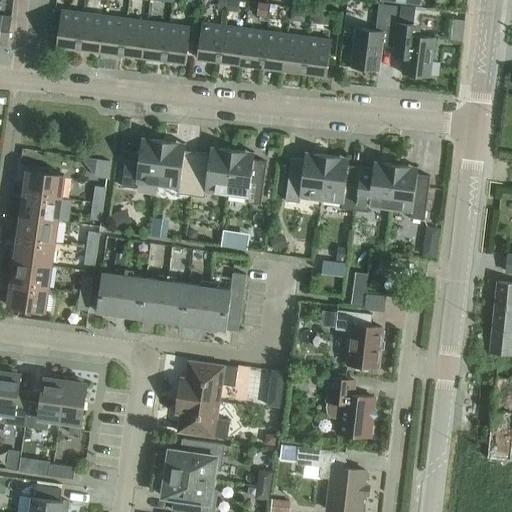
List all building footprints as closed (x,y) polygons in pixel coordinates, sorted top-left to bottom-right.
[(226,0),(226,9),(226,10),(239,12),(239,0),(226,0)] [(259,2),(257,15),(269,16),(269,11),(270,3),(259,2)] [(401,3),(399,22),(412,24),(413,24),(416,5),(401,3)] [(292,6),(291,19),(305,21),(306,7),(292,6)] [(315,8),(314,23),(328,25),(330,10),(315,8)] [(57,45),(79,48),(84,12),(62,9),(57,45)] [(84,12),(79,48),(99,50),(106,15),(84,12)] [(0,15),(0,43),(8,45),(12,17),(0,15)] [(106,15),(99,50),(121,53),(128,18),(106,15)] [(128,18),(121,53),(143,56),(149,21),(128,18)] [(382,44),(394,46),(397,22),(384,20),(383,30),(357,27),(351,67),(379,71),(382,44)] [(149,21),(143,56),(165,59),(170,24),(149,21)] [(197,58),(219,61),(225,25),(202,22),(197,58)] [(393,57),(404,58),(402,74),(430,77),(435,37),(420,35),(421,25),(413,24),(412,24),(399,22),(397,22),(394,46),(393,57)] [(170,24),(165,59),(186,62),(191,27),(170,24)] [(225,25),(219,61),(241,64),(246,28),(225,25)] [(246,28),(241,64),(264,67),(268,31),(246,28)] [(268,31),(264,67),(286,70),(291,34),(268,31)] [(291,34),(286,70),(308,72),(312,37),(291,34)] [(312,37),(308,72),(327,75),(331,39),(312,37)] [(128,143),(122,186),(136,188),(137,184),(158,186),(164,140),(142,137),(141,145),(128,143)] [(164,140),(158,186),(178,189),(178,193),(191,195),(197,152),(185,150),(186,142),(164,140)] [(197,152),(191,195),(205,197),(206,193),(226,196),(233,149),(211,146),(210,154),(197,152)] [(233,149),(226,196),(247,198),(247,203),(261,205),(267,161),(254,160),(255,152),(233,149)] [(300,198),(321,201),(328,154),(306,151),(304,159),(291,157),(285,201),(300,203),(300,198)] [(328,154),(321,201),(342,204),(341,208),(355,210),(361,166),(348,165),(349,157),(328,154)] [(361,166),(355,210),(369,212),(369,207),(390,210),(396,163),(374,160),(373,168),(361,166)] [(396,163),(390,210),(411,213),(410,217),(425,219),(430,176),(418,174),(419,166),(396,163)] [(29,169),(25,193),(61,198),(65,174),(29,169)] [(96,185),(94,203),(104,204),(107,187),(96,185)] [(25,193),(22,215),(58,220),(61,198),(25,193)] [(91,219),(102,220),(104,204),(94,203),(91,219)] [(123,210),(112,213),(117,227),(127,224),(123,210)] [(22,215),(19,238),(55,243),(58,220),(22,215)] [(154,221),(152,235),(168,237),(170,223),(154,221)] [(189,229),(188,238),(197,239),(198,230),(189,229)] [(224,229),(222,245),(235,247),(237,231),(224,229)] [(90,230),(87,248),(98,249),(100,232),(90,230)] [(281,235),(271,238),(275,251),(285,247),(281,235)] [(19,238),(16,260),(51,265),(55,243),(19,238)] [(424,244),(423,255),(436,257),(438,242),(432,241),(424,244)] [(339,247),(337,260),(347,261),(348,248),(339,247)] [(85,264),(96,265),(98,249),(87,248),(85,264)] [(117,253),(115,266),(125,268),(127,254),(117,253)] [(380,259),(378,271),(393,273),(394,261),(380,259)] [(16,260),(12,283),(48,288),(51,265),(16,260)] [(103,270),(97,311),(238,331),(246,274),(233,272),(230,288),(103,270)] [(83,276),(81,293),(91,295),(94,277),(83,276)] [(511,282),(498,281),(495,305),(511,306),(511,282)] [(12,283),(9,306),(45,312),(48,288),(12,283)] [(354,288),(352,303),(363,304),(365,289),(354,288)] [(78,309),(89,311),(91,295),(81,293),(78,309)] [(511,306),(495,305),(493,328),(511,329),(511,306)] [(336,327),(336,329),(351,331),(351,337),(348,339),(347,347),(349,350),(348,363),(378,367),(383,327),(371,326),(372,314),(338,310),(338,312),(336,322),(336,327)] [(490,351),(511,353),(511,329),(493,328),(490,351)] [(180,377),(178,395),(220,401),(222,384),(235,386),(238,367),(189,360),(186,378),(180,377)] [(0,411),(5,412),(3,423),(25,426),(29,401),(17,399),(21,374),(16,374),(16,370),(2,368),(0,367),(0,411)] [(29,401),(25,426),(48,430),(49,419),(60,421),(66,377),(64,377),(50,375),(50,378),(45,377),(41,403),(29,401)] [(66,377),(60,421),(71,422),(70,433),(80,434),(87,384),(82,383),(83,380),(69,378),(66,377)] [(331,416),(335,418),(340,419),(338,433),(370,437),(372,419),(372,418),(371,418),(372,408),(374,408),(373,408),(375,397),(353,394),(355,380),(330,377),(327,407),(327,412),(331,416)] [(181,414),(178,432),(228,439),(230,420),(217,418),(220,401),(178,395),(175,413),(181,414)] [(269,395),(267,405),(282,407),(284,397),(269,395)] [(266,434),(265,444),(275,445),(277,435),(266,434)] [(168,459),(164,462),(162,472),(214,479),(215,470),(221,471),(225,444),(188,439),(186,451),(170,449),(168,459)] [(282,449),(281,459),(297,461),(298,451),(299,446),(282,444),(282,449)] [(297,461),(297,463),(305,464),(322,466),(321,477),(331,478),(328,510),(344,511),(360,511),(363,495),(364,483),(366,470),(345,468),(346,452),(324,449),(299,446),(298,451),(297,461)] [(40,458),(38,474),(48,475),(50,463),(51,460),(40,458)] [(50,463),(48,475),(74,479),(75,467),(50,463)] [(260,470),(258,485),(271,487),(273,472),(260,470)] [(164,486),(163,496),(179,499),(177,511),(185,511),(215,511),(218,490),(212,489),(214,479),(162,472),(161,482),(164,486)] [(31,496),(28,511),(67,511),(69,501),(60,500),(62,488),(38,484),(36,497),(31,496)] [(269,501),(271,487),(258,485),(256,499),(269,501)] [(273,500),(272,511),(275,511),(288,511),(289,502),(273,500)]
